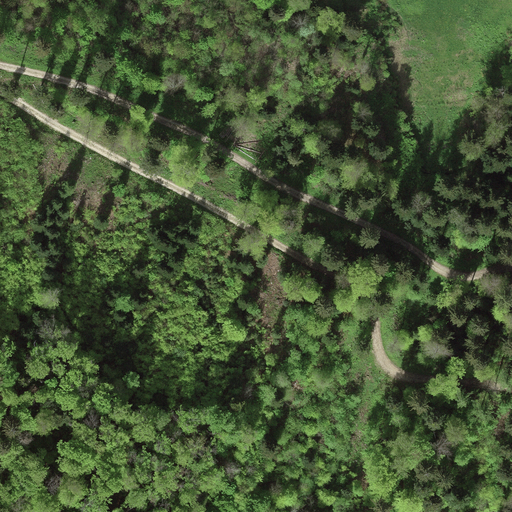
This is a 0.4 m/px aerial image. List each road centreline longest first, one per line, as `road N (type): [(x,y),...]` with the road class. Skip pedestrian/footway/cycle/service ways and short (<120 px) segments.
road 1 (track): [(0,90),(331,269),(371,308),(383,360),(398,374),(511,388)]
road 2 (track): [(511,265),(466,276),(447,270),(159,119),(0,64)]
